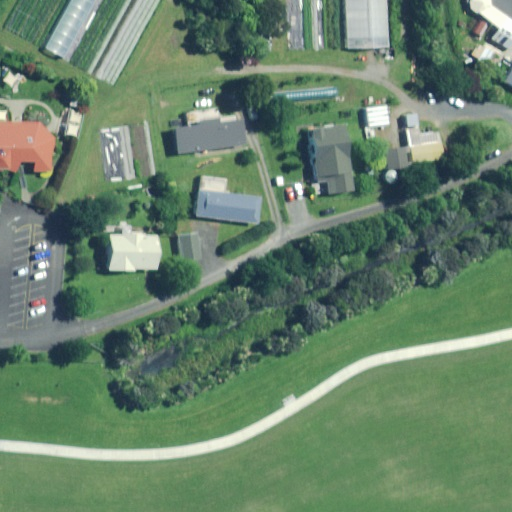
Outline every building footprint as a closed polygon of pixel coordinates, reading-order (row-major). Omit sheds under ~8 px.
[(383,0),(342,0),(345,51),(386,49),(383,0)] [(511,44),(511,20),(504,15),(489,38),(508,50),(511,44)] [(239,145),(235,120),(211,123),(211,119),(191,122),(192,126),(166,129),(169,155),(239,145)] [(49,139),(38,125),(0,122),(0,170),(11,171),(12,162),(28,162),(27,172),(47,173),(49,139)] [(345,192),(335,126),(302,130),(309,178),(319,176),(322,195),(345,192)] [(438,169),(434,143),(404,148),(407,164),(414,163),(416,173),(438,169)] [(390,175),(371,180),(375,197),(388,194),(387,188),(393,186),(390,175)] [(254,198),(193,191),(190,217),(251,225),(254,198)] [(193,260),(189,234),(173,237),(177,262),(193,260)] [(102,235),(101,257),(96,257),(96,264),(101,264),(101,271),(131,272),(131,269),(148,270),(149,236),(102,235)]
